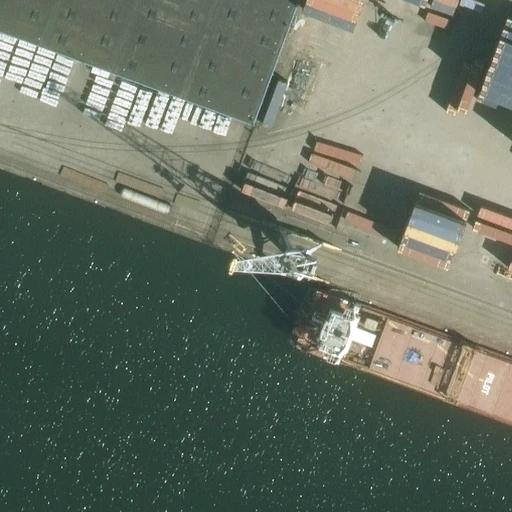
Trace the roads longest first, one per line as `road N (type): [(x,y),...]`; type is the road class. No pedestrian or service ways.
road 1 (unknown): [(511,326),(290,247)]
road 2 (unknown): [(481,0),(465,67),(481,129),(511,173)]
